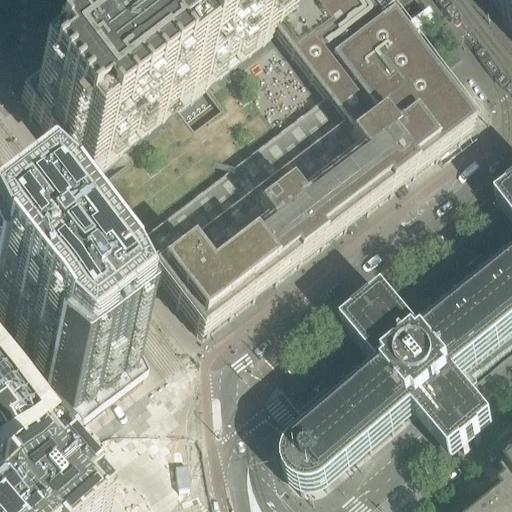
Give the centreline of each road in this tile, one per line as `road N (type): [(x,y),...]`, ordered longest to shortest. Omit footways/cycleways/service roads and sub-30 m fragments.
road 1 (tertiary): [(511,145),(233,372),(234,424)]
road 2 (tertiary): [(511,247),(251,447)]
road 3 (tertiary): [(357,511),(511,380)]
road 4 (tertiary): [(412,511),(511,432)]
